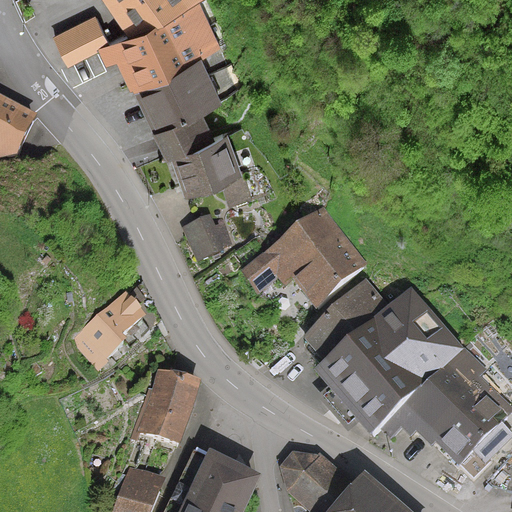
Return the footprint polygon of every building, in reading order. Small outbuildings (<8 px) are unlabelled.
[(131,33),(194,3),(199,0),(114,0),(124,14),(118,18),(128,34),(131,33)] [(217,101),(198,60),(218,51),(194,3),(131,33),(128,34),(97,49),(104,62),(106,61),(107,63),(121,57),(167,155),(173,153),(210,140),(196,110),(217,101)] [(15,156),(17,151),(32,124),(0,107),(0,155),(6,159),(15,156)] [(222,187),(228,205),(234,203),(235,206),(245,203),(245,202),(249,200),(241,177),(233,181),(232,176),(236,175),(222,136),(210,140),(173,153),(186,192),(220,180),(222,187)] [(285,269),(317,312),(362,270),(319,213),(241,276),(254,294),(285,269)] [(217,252),(227,248),(220,229),(212,232),(209,225),(184,236),(197,264),(219,255),(217,252)] [(362,288),(304,341),(328,367),(385,318),(373,307),(375,304),(362,288)] [(318,376),(372,438),(381,430),(420,390),(421,391),(449,365),(459,355),(409,298),(385,318),(328,367),(318,376)] [(112,346),(141,323),(123,299),(80,333),(103,362),(116,352),(112,346)] [(411,437),(422,430),(436,444),(482,398),(449,365),(421,391),(420,390),(381,430),(391,440),(402,428),(411,437)] [(190,408),(194,387),(160,379),(138,436),(175,449),(190,408)] [(500,426),(506,421),(482,398),(436,444),(472,480),(488,464),(486,462),(510,438),(500,426)] [(240,511),(253,485),(192,456),(165,511),(240,511)] [(292,459),(281,472),(287,494),(307,511),(394,511),(363,485),(353,496),(314,462),(292,459)] [(126,481),(113,511),(150,511),(158,494),(126,481)]
